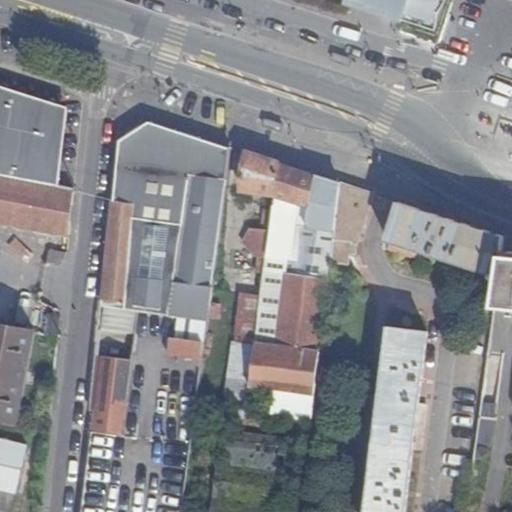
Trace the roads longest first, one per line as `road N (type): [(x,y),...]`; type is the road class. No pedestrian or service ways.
road 1 (residential): [(107,32),(55,511)]
road 2 (primary): [(107,32),(405,138),(511,195)]
